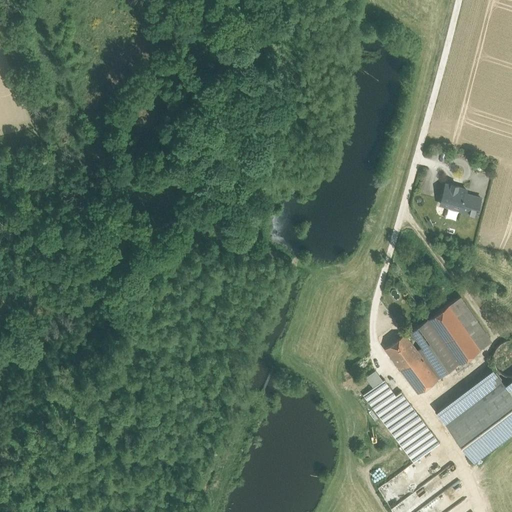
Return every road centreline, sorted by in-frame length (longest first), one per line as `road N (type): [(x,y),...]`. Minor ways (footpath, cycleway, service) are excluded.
road 1 (track): [(373,339),(378,291),(458,0)]
road 2 (track): [(480,511),(449,444),(373,339)]
